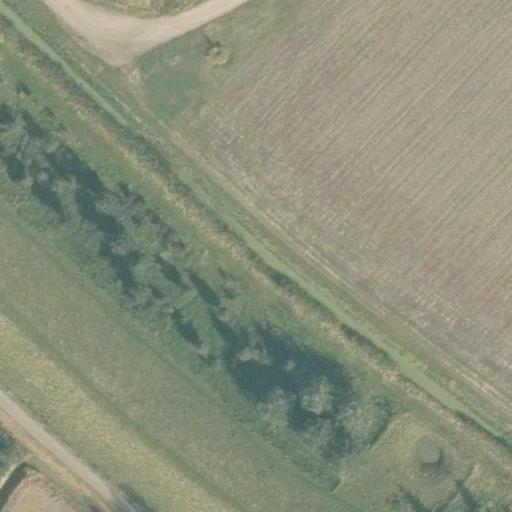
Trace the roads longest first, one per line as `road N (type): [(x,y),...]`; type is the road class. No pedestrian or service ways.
road 1 (track): [(55,0),(99,22),(143,27),(222,0)]
road 2 (unclassified): [(127,511),(0,394)]
